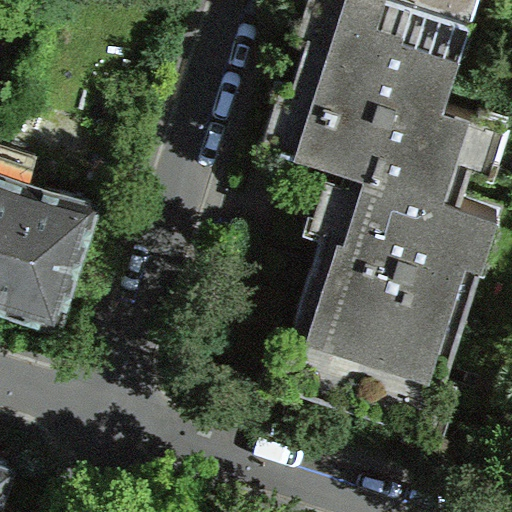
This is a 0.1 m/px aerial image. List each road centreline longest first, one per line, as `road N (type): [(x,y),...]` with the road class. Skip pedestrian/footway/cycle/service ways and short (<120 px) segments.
road 1 (residential): [(246,0),(116,428)]
road 2 (residential): [(116,428),(380,511)]
road 3 (residential): [(0,387),(116,428)]
